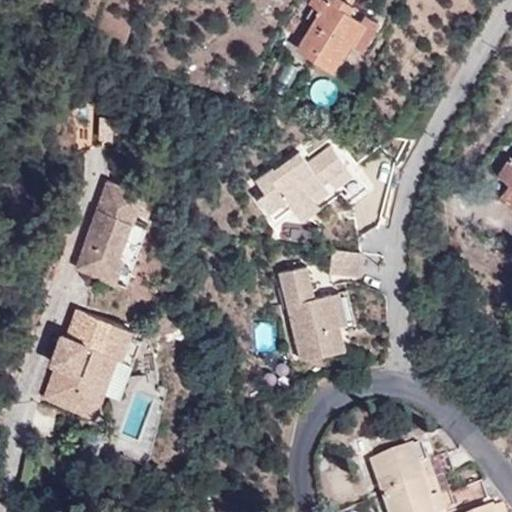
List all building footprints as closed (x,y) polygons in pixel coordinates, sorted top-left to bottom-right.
[(332,68),(350,39),(364,47),(379,20),(346,0),(311,0),(310,2),(320,8),(297,47),(332,68)] [(218,64),(212,87),(232,93),(239,69),(218,64)] [(314,199),(320,207),(341,191),(348,201),(367,186),(350,163),(346,166),(330,144),(307,161),(300,150),(275,170),(273,166),(257,179),(265,192),(259,197),(269,212),(287,199),(292,205),(296,212),(314,199)] [(511,155),(510,154),(498,173),(510,181),(501,196),(511,203),(511,155)] [(83,262),(120,276),(129,245),(125,243),(134,213),(136,214),(145,185),(111,174),(102,203),(109,206),(106,218),(98,215),(83,262)] [(287,199),(269,212),(275,219),(292,205),(287,199)] [(303,221),(320,207),(314,199),(296,212),(303,221)] [(102,203),(98,215),(106,218),(109,206),(102,203)] [(129,245),(120,276),(131,279),(152,219),(136,214),(134,213),(125,243),(129,245)] [(359,276),(362,254),(333,249),(330,272),(359,276)] [(346,290),(315,297),(307,266),(280,272),(300,359),(345,348),(340,323),(353,320),(346,290)] [(81,317),(75,333),(79,336),(69,363),(64,361),(53,393),(101,411),(110,388),(123,352),(128,354),(136,330),(139,324),(115,315),(110,329),(81,317)] [(150,335),(136,330),(128,354),(123,352),(110,388),(127,395),(150,335)] [(79,336),(75,333),(69,331),(58,359),(64,361),(69,363),(79,336)] [(372,459),(385,496),(437,476),(454,470),(448,452),(429,460),(422,442),(372,459)] [(437,476),(385,496),(390,511),(448,511),(488,498),(482,481),(444,494),(437,476)] [(507,511),(505,503),(480,511),(507,511)]
